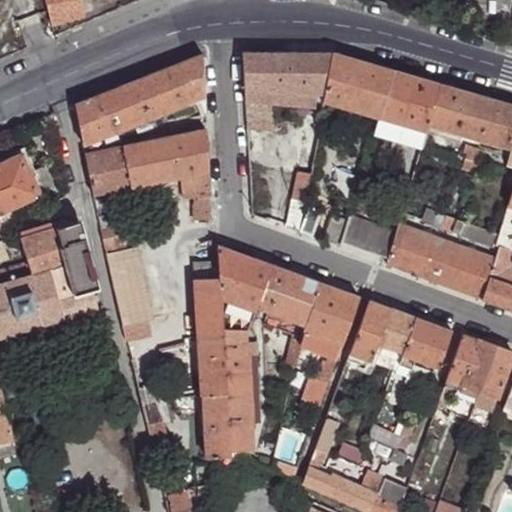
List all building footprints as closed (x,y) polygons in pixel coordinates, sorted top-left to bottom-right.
[(71,0),(48,5),(53,25),(84,17),(80,0),(71,0)] [(451,9),(448,20),(460,24),(463,13),(451,9)] [(242,52),(244,87),(258,88),(291,91),(290,52),(242,52)] [(334,52),(290,52),(291,91),(316,93),(325,93),(334,52)] [(393,69),(334,52),(325,93),(324,101),(378,117),(393,69)] [(202,53),(77,104),(84,142),(95,138),(204,94),(202,53)] [(440,83),(393,69),(378,117),(426,131),(428,124),(440,83)] [(511,104),(440,83),(428,124),(511,148),(511,104)] [(244,87),(244,100),(259,101),(258,88),(244,87)] [(292,104),(291,91),(258,88),(259,101),(276,102),(292,104)] [(316,93),(291,91),(292,104),(315,106),(316,93)] [(324,101),(325,93),(316,93),(315,106),(323,106),(324,101)] [(244,100),(246,132),(276,132),(276,102),(259,101),(244,100)] [(426,131),(378,117),(373,133),(422,147),(426,131)] [(209,169),(206,130),(123,147),(130,186),(180,176),(209,169)] [(84,142),(85,150),(97,147),(95,138),(84,142)] [(481,150),(465,145),(461,157),(478,162),(481,150)] [(130,186),(123,147),(86,153),(93,194),(130,186)] [(22,155),(0,165),(0,211),(8,207),(39,194),(30,172),(22,155)] [(45,166),(30,172),(39,194),(55,187),(45,166)] [(209,197),(209,169),(180,176),(181,198),(192,197),(209,197)] [(304,202),(310,173),(299,171),(293,200),(304,202)] [(211,218),(209,197),(192,197),(193,220),(211,218)] [(298,232),(304,202),(293,200),(291,199),(286,227),(298,232)] [(500,235),(496,245),(511,250),(511,206),(508,205),(500,235)] [(8,207),(0,211),(0,218),(3,225),(14,220),(8,207)] [(319,211),(307,207),(300,231),(312,236),(319,211)] [(451,232),(456,219),(426,208),(421,221),(451,232)] [(97,215),(99,222),(105,220),(104,213),(97,215)] [(343,218),(330,215),(323,240),(336,245),(343,218)] [(99,222),(105,249),(120,245),(118,229),(124,227),(122,216),(105,220),(99,222)] [(396,233),(348,216),(340,242),(389,260),(396,233)] [(459,234),(464,221),(456,219),(451,232),(459,234)] [(46,270),(60,319),(97,308),(73,221),(52,228),(27,237),(23,243),(22,248),(26,260),(30,275),(46,270)] [(459,234),(495,248),(496,245),(500,235),(464,221),(459,234)] [(25,231),(27,237),(52,228),(51,223),(25,231)] [(492,258),(399,224),(396,233),(389,260),(387,264),(412,274),(435,282),(480,299),(487,278),(492,258)] [(221,276),(222,299),(226,300),(256,312),(257,307),(271,264),(219,245),(220,260),(221,276)] [(492,258),(487,278),(511,286),(511,269),(509,268),(511,258),(511,250),(496,245),(495,248),(492,258)] [(152,319),(135,249),(107,256),(113,284),(114,289),(126,342),(152,335),(149,320),(152,319)] [(0,283),(30,275),(26,260),(0,268),(0,283)] [(193,279),(220,277),(221,276),(220,260),(219,260),(192,263),(193,279)] [(268,312),(306,326),(320,282),(271,264),(257,307),(268,312)] [(0,337),(60,319),(46,270),(30,275),(0,283),(0,337)] [(198,336),(223,335),(224,335),(223,328),(222,309),(222,305),(222,299),(221,276),(220,277),(193,279),(198,336)] [(480,299),(511,310),(511,286),(487,278),(480,299)] [(342,344),(360,297),(320,282),(306,326),(305,330),(333,341),(342,344)] [(391,308),(369,300),(349,354),(371,363),(377,345),(391,308)] [(416,318),(391,308),(377,345),(382,347),(403,354),(416,318)] [(222,309),(223,328),(247,332),(252,322),(222,309)] [(293,336),(302,340),(302,338),(305,330),(306,326),(268,312),(263,325),(293,336)] [(452,332),(416,318),(403,354),(403,357),(415,360),(439,369),(452,332)] [(247,332),(223,328),(224,335),(227,393),(250,391),(250,390),(250,389),(248,357),(248,343),(247,332)] [(305,330),(302,338),(328,348),(329,345),(331,346),(333,341),(305,330)] [(202,395),(226,393),(227,393),(224,335),(223,335),(198,336),(196,336),(200,395),(202,395)] [(463,335),(445,386),(455,389),(457,383),(463,385),(478,341),(463,335)] [(286,367),(294,370),(302,340),(293,336),(286,367)] [(311,395),(322,399),(340,350),(342,344),(333,341),(331,346),(329,345),(328,348),(311,395)] [(463,385),(480,391),(495,348),(478,341),(463,385)] [(248,343),(248,357),(257,356),(259,356),(259,343),(248,343)] [(382,347),(377,345),(371,363),(370,367),(374,369),(375,366),(382,347)] [(403,357),(403,354),(382,347),(375,366),(393,373),(393,371),(397,372),(399,366),(403,357)] [(511,353),(495,348),(480,391),(498,397),(511,358),(511,353)] [(371,363),(349,354),(348,359),(370,367),(371,363)] [(248,357),(250,389),(260,388),(257,356),(248,357)] [(415,360),(403,357),(399,366),(411,370),(415,360)] [(114,372),(103,375),(106,386),(116,383),(114,372)] [(418,383),(431,388),(434,379),(421,374),(418,383)] [(8,398),(20,395),(17,378),(6,381),(8,398)] [(457,383),(455,389),(460,391),(463,385),(457,383)] [(93,393),(101,422),(118,417),(112,389),(93,393)] [(141,400),(164,398),(163,389),(145,392),(139,394),(141,400)] [(250,390),(250,391),(251,422),(260,421),(260,389),(250,390)] [(227,393),(231,450),(245,451),(252,451),(253,451),(251,422),(250,391),(227,393)] [(480,391),(475,405),(492,412),(498,397),(480,391)] [(79,428),(101,422),(93,393),(71,398),(79,428)] [(212,458),(230,457),(231,457),(231,450),(227,393),(226,393),(202,395),(205,458),(212,458)] [(165,402),(164,398),(141,400),(143,407),(165,402)] [(5,409),(3,402),(0,402),(0,442),(12,440),(7,420),(5,409)] [(143,407),(146,421),(169,416),(165,402),(143,407)] [(16,407),(5,409),(7,420),(17,417),(16,407)] [(325,418),(318,438),(329,442),(330,442),(337,423),(325,418)] [(147,426),(156,460),(168,456),(161,424),(147,426)] [(392,433),(374,424),(368,439),(386,448),(392,433)] [(318,473),(325,454),(329,442),(318,438),(307,468),(318,473)] [(0,453),(14,450),(12,440),(0,442),(0,453)] [(340,443),(335,455),(354,463),(359,452),(340,443)] [(231,460),(231,464),(241,458),(245,460),(245,451),(231,450),(231,457),(231,460)] [(254,464),(259,466),(262,460),(263,459),(257,456),(254,464)] [(225,462),(230,461),(231,460),(231,457),(230,457),(212,458),(212,467),(223,466),(225,462)] [(259,466),(271,472),(273,465),(262,460),(259,466)] [(158,470),(161,482),(169,478),(167,467),(158,470)] [(301,484),(364,511),(399,511),(401,508),(408,489),(385,479),(378,496),(332,476),(330,478),(318,473),(307,468),(301,484)] [(205,484),(213,487),(215,483),(208,478),(205,484)] [(211,491),(213,487),(205,484),(199,485),(201,493),(211,491)] [(165,498),(167,511),(186,511),(183,495),(165,498)]
